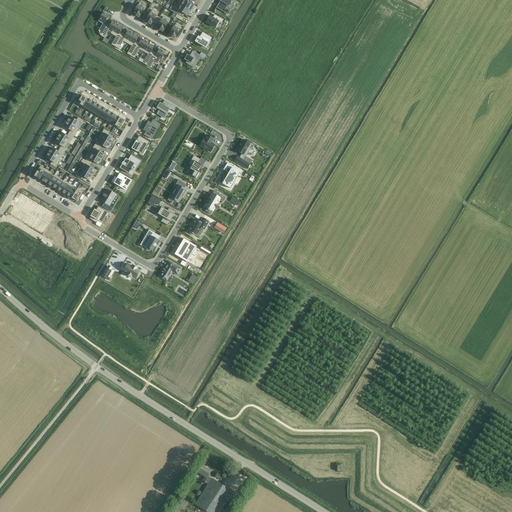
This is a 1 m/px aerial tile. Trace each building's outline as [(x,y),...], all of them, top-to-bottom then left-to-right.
[(181,0),(180,4),(190,10),(193,5),(187,1),(187,0),(181,0)] [(220,1),(216,7),(228,14),(235,3),(233,2),(234,0),(219,0),(220,1)] [(135,12),(133,14),(139,17),(145,6),(139,3),(134,12),(135,12)] [(190,10),(180,4),(179,3),(176,8),(171,6),(169,10),(177,14),(180,16),(182,12),(187,15),(188,14),(190,11),(190,10)] [(152,10),(145,21),(151,24),(152,22),(156,16),(157,14),(152,10)] [(99,19),(98,21),(102,24),(98,31),(100,35),(101,36),(107,24),(105,23),(109,15),(103,12),(99,19)] [(210,15),(205,22),(215,28),(219,22),(221,24),(223,20),(214,15),(213,17),(210,15)] [(158,26),(157,28),(162,31),(169,20),(163,17),(162,19),(158,26)] [(107,24),(101,36),(104,38),(108,32),(112,34),(118,24),(112,21),(110,26),(107,24)] [(116,37),(111,45),(115,47),(123,33),(120,32),(123,27),(118,24),(112,34),(116,37)] [(176,24),(169,35),(174,38),(176,36),(181,28),(176,24)] [(123,33),(115,47),(119,49),(123,41),(127,44),(133,33),(128,30),(125,35),(123,33)] [(198,36),(195,41),(206,48),(212,38),(202,32),(200,37),(198,36)] [(131,46),(127,54),(131,56),(138,43),(136,41),(139,37),(133,33),(127,44),(131,46)] [(138,43),(131,56),(134,58),(139,50),(143,52),(144,52),(149,43),(144,40),(141,44),(138,43)] [(148,54),(142,63),(146,65),(154,52),(152,51),(154,46),(149,43),(144,52),(148,54)] [(154,52),(146,65),(150,68),(154,61),(158,63),(161,59),(161,60),(165,52),(159,49),(156,54),(154,52)] [(187,54),(184,59),(187,61),(186,63),(194,68),(201,56),(202,56),(204,54),(201,52),(200,55),(193,51),(190,56),(187,54)] [(82,95),(77,104),(82,107),(88,98),(82,95)] [(88,98),(82,107),(87,110),(92,101),(88,98)] [(160,102),(157,108),(159,109),(157,114),(161,117),(164,119),(167,114),(170,109),(174,111),(176,107),(164,100),(162,104),(160,102)] [(92,101),(87,110),(91,113),(97,103),(92,101)] [(97,103),(91,113),(96,115),(101,106),(97,103)] [(101,106),(96,115),(101,118),(106,109),(101,106)] [(106,109),(101,118),(105,121),(111,112),(106,109)] [(111,112),(105,121),(110,124),(115,114),(111,112)] [(115,114),(110,124),(115,127),(120,117),(115,114)] [(70,116),(67,121),(77,127),(80,122),(81,124),(83,121),(83,120),(78,117),(76,120),(70,116)] [(120,117),(115,127),(120,130),(120,129),(121,127),(125,120),(120,117)] [(145,127),(143,130),(146,131),(144,135),(148,137),(150,134),(153,135),(158,127),(155,125),(157,122),(153,119),(151,123),(148,121),(145,127)] [(65,125),(64,127),(70,130),(69,133),(74,136),(79,128),(77,127),(67,121),(67,122),(66,122),(64,125),(65,125)] [(150,134),(148,137),(152,139),(161,125),(157,122),(155,125),(158,127),(153,135),(150,134)] [(104,129),(99,137),(111,144),(111,143),(112,143),(114,140),(113,140),(114,139),(108,135),(109,132),(106,130),(104,129)] [(59,133),(57,136),(58,136),(57,137),(67,143),(69,144),(74,136),(69,133),(67,136),(61,132),(60,133),(59,133)] [(204,138),(199,146),(211,153),(215,144),(212,142),(214,138),(207,134),(205,138),(204,138)] [(91,138),(88,136),(81,147),(84,149),(89,141),(89,142),(91,138)] [(136,142),(133,149),(140,153),(144,147),(146,148),(150,142),(139,136),(135,142),(136,142)] [(55,141),(54,142),(61,146),(59,148),(65,152),(67,149),(65,148),(67,143),(57,137),(57,138),(56,137),(55,141)] [(99,137),(95,145),(100,148),(101,145),(108,149),(111,144),(99,137)] [(237,156),(234,161),(247,169),(250,164),(243,160),(245,156),(246,157),(251,149),(252,150),(254,145),(244,139),(237,151),(241,154),(240,157),(237,156)] [(81,145),(78,143),(72,154),(74,155),(81,145)] [(95,145),(90,153),(102,159),(103,159),(105,156),(104,156),(105,154),(98,151),(100,148),(95,145)] [(51,148),(48,153),(60,160),(65,152),(59,148),(58,151),(51,148)] [(46,157),(45,158),(52,162),(50,164),(51,165),(53,166),(55,168),(60,160),(48,153),(47,153),(45,156),(46,157)] [(90,153),(85,160),(91,163),(92,161),(99,165),(99,164),(100,164),(102,161),(101,160),(102,159),(90,153)] [(192,165),(190,169),(194,171),(191,176),(197,179),(200,174),(198,173),(203,165),(198,163),(200,159),(194,155),(189,164),(192,165)] [(83,163),(81,168),(92,175),(93,174),(94,175),(95,171),(95,170),(89,166),(91,163),(85,160),(83,159),(81,162),(83,163)] [(135,164),(130,161),(128,165),(123,162),(120,168),(129,174),(131,170),(132,170),(135,164)] [(40,166),(34,176),(39,179),(45,169),(40,166)] [(223,182),(222,183),(228,187),(231,181),(231,182),(236,174),(240,176),(242,172),(233,166),(225,179),(224,179),(222,182),(223,182)] [(253,175),(256,170),(250,167),(247,172),(253,175)] [(81,168),(76,176),(81,179),(83,177),(89,180),(92,175),(81,168)] [(45,169),(39,179),(44,182),(50,173),(50,172),(45,169)] [(50,173),(44,182),(48,184),(54,175),(50,173)] [(115,177),(112,182),(118,186),(125,190),(131,180),(132,180),(120,173),(119,173),(120,174),(117,178),(115,177)] [(54,175),(48,184),(53,187),(59,178),(59,177),(54,174),(54,175)] [(59,178),(53,187),(58,190),(63,181),(59,178)] [(173,194),(175,196),(174,198),(173,199),(174,199),(179,202),(186,190),(183,188),(186,184),(178,179),(176,184),(178,185),(173,194)] [(63,181),(58,190),(63,193),(69,183),(64,180),(63,181)] [(69,183),(63,193),(68,196),(72,188),(73,186),(69,183)] [(72,188),(68,196),(72,198),(77,190),(72,188)] [(77,190),(72,198),(77,201),(83,191),(78,188),(77,190)] [(107,189),(100,200),(105,202),(102,207),(111,212),(114,205),(111,204),(116,196),(117,195),(107,189)] [(204,206),(203,208),(206,210),(205,211),(211,214),(211,213),(212,213),(213,212),(215,209),(218,210),(221,205),(218,203),(220,200),(225,203),(228,197),(219,191),(218,194),(214,191),(213,193),(212,193),(204,206)] [(120,197),(116,205),(117,206),(119,207),(124,199),(125,197),(123,196),(121,194),(120,197)] [(22,195),(11,214),(43,233),(54,214),(43,208),(42,209),(40,208),(41,207),(22,195)] [(161,201),(152,195),(147,203),(153,206),(155,203),(158,205),(161,201)] [(232,197),(230,201),(238,206),(241,202),(232,197)] [(109,213),(97,207),(96,210),(95,209),(91,217),(90,219),(96,223),(97,221),(102,224),(105,217),(107,218),(109,213)] [(162,207),(158,214),(163,217),(161,221),(167,225),(170,221),(174,214),(175,212),(169,208),(168,210),(162,207)] [(196,219),(189,231),(190,232),(190,233),(194,236),(195,234),(197,236),(201,228),(204,230),(209,221),(203,217),(200,222),(196,219)] [(134,227),(138,229),(140,225),(142,226),(143,224),(138,221),(137,223),(134,227)] [(217,222),(214,228),(223,234),(227,228),(217,222)] [(143,240),(140,245),(145,248),(146,247),(152,251),(159,240),(153,236),(155,233),(149,230),(143,240)] [(184,239),(175,254),(187,262),(196,246),(184,239)] [(164,269),(159,277),(167,282),(170,277),(173,272),(178,276),(182,269),(169,261),(166,266),(165,269),(164,269)] [(132,265),(127,263),(126,264),(124,263),(119,270),(126,273),(125,274),(132,278),(132,277),(136,280),(141,271),(137,269),(138,268),(132,264),(132,265)] [(108,267),(102,276),(109,280),(111,277),(110,277),(114,270),(111,269),(111,268),(108,267)] [(192,274),(188,281),(193,284),(197,277),(192,274)] [(202,464),(199,469),(197,472),(204,476),(201,480),(208,484),(195,504),(207,511),(220,511),(233,492),(212,478),(211,480),(207,477),(212,470),(202,464)]
